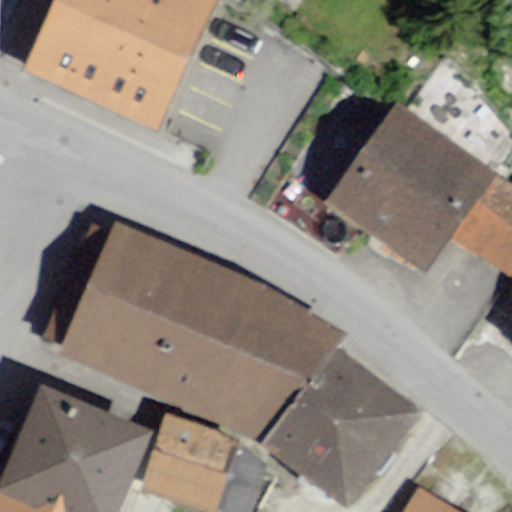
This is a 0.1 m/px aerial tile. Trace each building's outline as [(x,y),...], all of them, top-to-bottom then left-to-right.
[(67,0),(26,92),(158,150),(219,14),(185,0),(67,0)] [(324,217),(424,288),(448,247),(495,186),(395,116),(324,217)] [(448,247),(505,291),(511,282),(511,198),(495,186),(448,247)] [(120,237),(68,359),(200,415),(249,442),(336,346),(284,316),(120,237)] [(270,442),(350,504),(418,418),(338,355),(270,442)] [(42,389),(0,487),(0,494),(45,511),(120,511),(150,433),(42,389)] [(45,511),(0,494),(0,511),(45,511)] [(443,511),(420,498),(411,511),(443,511)]
